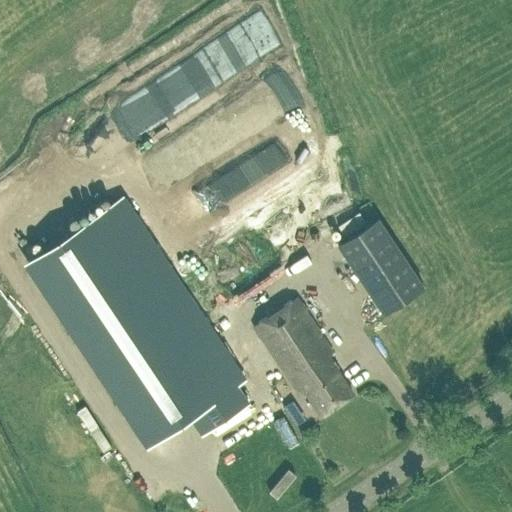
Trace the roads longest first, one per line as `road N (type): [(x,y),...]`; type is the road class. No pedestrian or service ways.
road 1 (unknown): [(195,511),(179,492),(260,410),(241,320),(292,270),(432,448)]
road 2 (tertiary): [(337,511),(511,395)]
